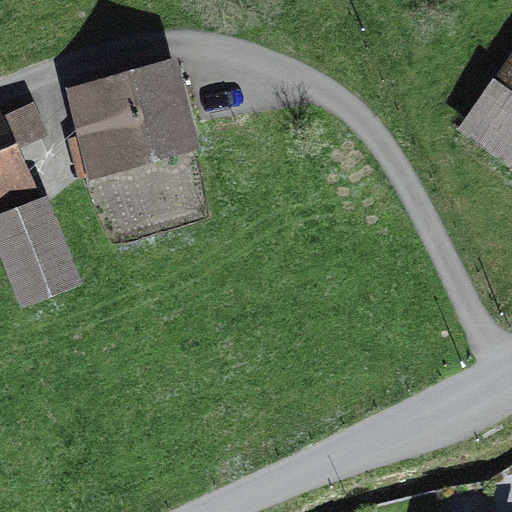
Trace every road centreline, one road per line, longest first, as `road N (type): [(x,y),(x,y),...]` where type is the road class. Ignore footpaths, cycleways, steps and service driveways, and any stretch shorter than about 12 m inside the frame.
road 1 (track): [(491,375),(392,175),(333,111),(237,56),(175,45),(0,89)]
road 2 (tertiary): [(511,366),(200,511)]
